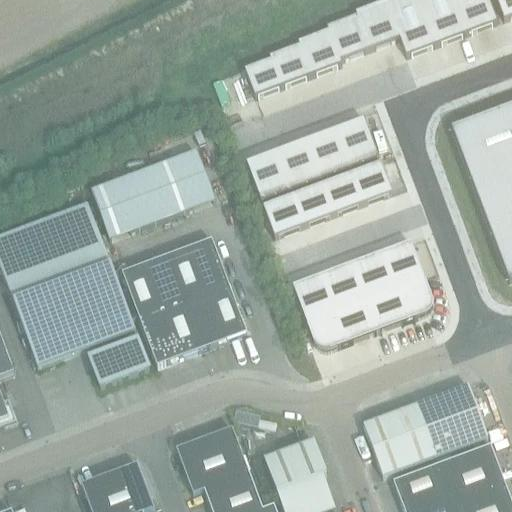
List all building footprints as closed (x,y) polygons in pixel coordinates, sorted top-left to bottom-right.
[(270,64),(244,75),(255,102),(342,70),(341,66),(399,44),(406,62),(497,28),(486,0),(390,0),(384,3),(385,6),(355,17),(357,21),(326,32),(328,36),(298,47),(299,50),(269,61),(270,64)] [(511,0),(495,0),(504,25),(511,21),(511,0)] [(511,110),(451,133),(509,287),(511,285),(511,110)] [(364,124),(246,168),(261,208),(379,164),(364,124)] [(91,197),(109,245),(214,206),(196,157),(91,197)] [(381,168),(263,212),(275,243),(392,198),(381,168)] [(87,208),(0,240),(0,272),(37,372),(89,353),(91,360),(88,361),(100,393),(149,375),(137,343),(135,336),(130,324),(138,321),(127,293),(120,296),(87,208)] [(184,308),(229,292),(212,245),(167,262),(184,308)] [(411,247),(294,292),(314,348),(317,352),(321,355),(326,356),(331,355),(426,319),(430,317),(432,313),(433,309),(432,304),(411,247)] [(184,308),(167,262),(122,278),(127,293),(138,321),(139,325),(184,308)] [(184,308),(202,355),(247,338),(229,292),(184,308)] [(184,308),(139,325),(157,372),(202,355),(184,308)] [(0,383),(14,378),(0,341),(0,432),(16,426),(9,405),(3,407),(0,398),(0,383)] [(415,410),(435,463),(488,443),(468,391),(415,410)] [(383,482),(435,463),(415,410),(363,430),(383,482)] [(204,496),(249,479),(249,478),(232,433),(176,454),(193,500),(204,496)] [(277,497),(326,479),(313,445),(264,463),(277,497)] [(442,469),(456,506),(504,488),(490,451),(442,469)] [(153,511),(137,469),(81,490),(89,511),(153,511)] [(393,487),(402,511),(440,511),(456,506),(442,469),(393,487)] [(261,511),(249,479),(204,496),(210,511),(261,511)] [(326,480),(326,479),(277,497),(282,511),(333,511),(322,481),(326,480)] [(511,511),(511,508),(504,488),(456,506),(457,511),(511,511)]
